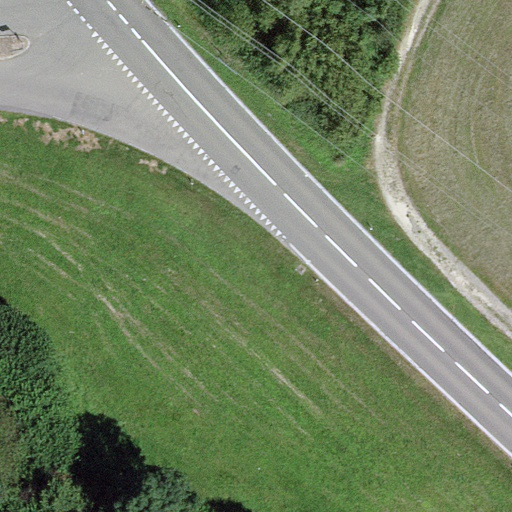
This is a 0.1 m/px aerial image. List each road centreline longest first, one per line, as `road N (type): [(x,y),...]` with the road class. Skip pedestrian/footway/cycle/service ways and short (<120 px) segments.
road 1 (secondary): [(108,3),(285,195),(511,412)]
road 2 (track): [(426,0),(381,109),(376,152),(426,253),(511,329)]
